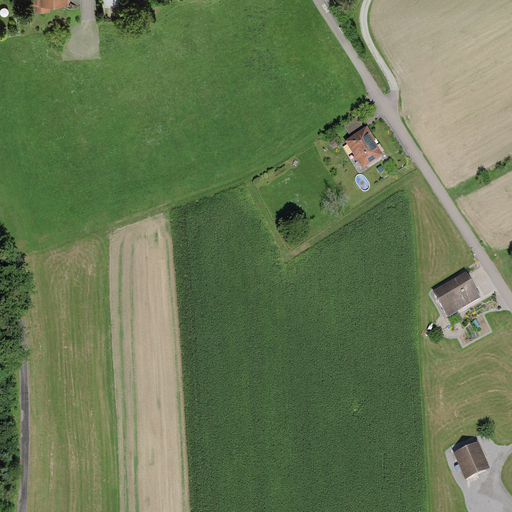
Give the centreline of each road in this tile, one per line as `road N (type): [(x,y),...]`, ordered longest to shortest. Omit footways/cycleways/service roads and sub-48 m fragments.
road 1 (residential): [(511,301),(318,0)]
road 2 (unclassified): [(22,511),(25,350),(0,245)]
road 3 (track): [(360,0),(357,24),(392,82),(388,110)]
